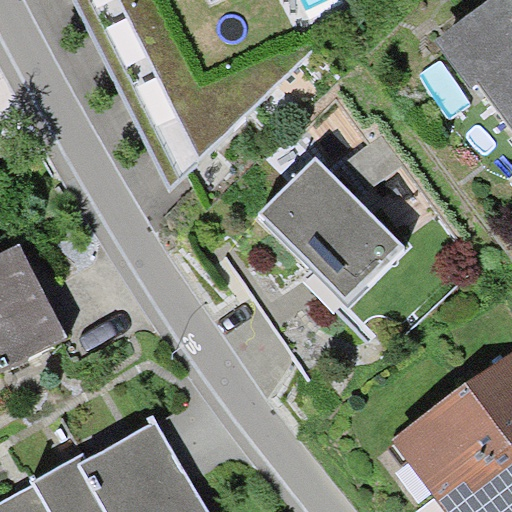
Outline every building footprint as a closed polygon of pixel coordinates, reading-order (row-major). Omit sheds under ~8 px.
[(330,41),(308,0),(88,0),(180,177),(330,41)] [(511,0),(491,0),(431,44),(472,99),(482,92),(511,132),(511,133),(504,139),(511,149),(511,0)] [(313,164),(260,218),(320,276),(351,306),(404,252),(313,164)] [(1,258),(0,258),(0,379),(71,342),(22,247),(1,258)] [(511,511),(511,356),(396,443),(447,511),(511,511)] [(206,511),(194,491),(157,427),(88,467),(84,460),(30,491),(0,508),(0,511),(206,511)]
